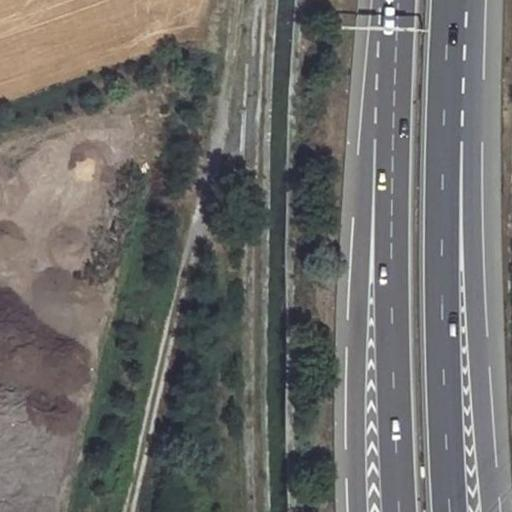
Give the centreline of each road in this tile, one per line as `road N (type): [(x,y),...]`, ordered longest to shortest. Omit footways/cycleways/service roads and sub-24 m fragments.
road 1 (trunk): [(393,137),(364,187),(357,511)]
road 2 (trunk): [(491,511),(470,212),(442,138)]
road 3 (trunk): [(393,137),(398,511)]
road 4 (trunk): [(449,511),(442,138)]
road 5 (trunk): [(442,138),(449,0)]
road 6 (trunk): [(399,0),(393,137)]
